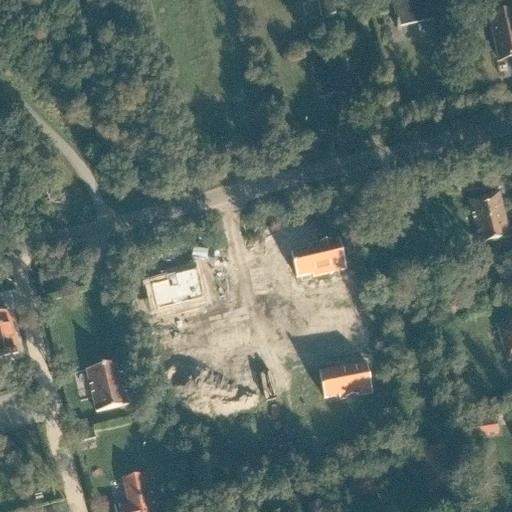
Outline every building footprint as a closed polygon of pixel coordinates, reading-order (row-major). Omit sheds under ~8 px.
[(331,0),(305,0),(307,6),(317,3),(321,20),(335,17),(331,0)] [(390,0),(397,30),(433,23),(427,0),(390,0)] [(511,14),(491,19),(492,26),(500,63),(511,60),(511,14)] [(345,58),(311,65),(318,101),(342,96),(346,114),(356,112),(345,58)] [(469,202),(476,235),(480,234),(483,246),(509,240),(499,195),(469,202)] [(311,251),(292,255),(298,280),(313,276),(314,279),(347,271),(339,241),(311,248),(311,251)] [(166,285),(151,289),(157,314),(203,302),(196,271),(165,279),(166,285)] [(440,320),(461,315),(457,301),(437,306),(440,320)] [(0,359),(18,356),(8,314),(0,316),(0,359)] [(511,327),(498,331),(507,363),(511,361),(511,327)] [(259,360),(218,366),(223,399),(242,396),(243,405),(265,402),(259,360)] [(366,363),(320,375),(326,401),(341,398),(342,401),(374,394),(367,366),(366,363)] [(122,375),(119,364),(88,371),(98,416),(132,408),(125,374),(122,375)] [(237,432),(230,401),(199,408),(200,414),(185,418),(191,443),(237,432)] [(497,434),(494,418),(473,421),(476,437),(497,434)] [(87,423),(75,426),(77,434),(89,431),(87,423)] [(95,440),(92,430),(89,431),(77,434),(80,444),(95,440)] [(324,450),(329,469),(366,460),(362,444),(353,446),(353,448),(349,449),(348,444),(324,450)] [(419,454),(430,503),(453,497),(441,449),(419,454)] [(343,481),(348,501),(375,494),(370,474),(343,481)] [(128,506),(115,509),(115,511),(151,511),(151,506),(153,506),(151,496),(148,496),(144,477),(123,482),(128,506)]
